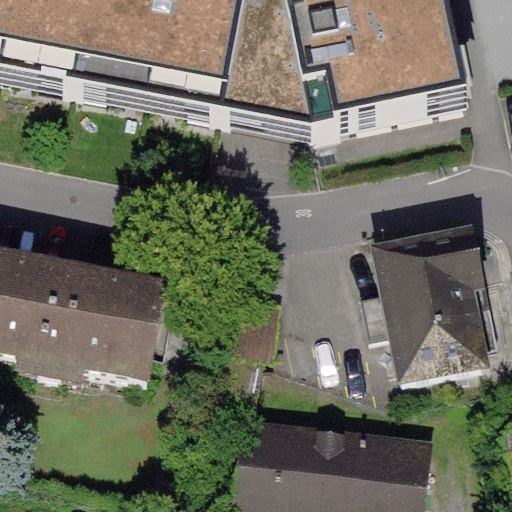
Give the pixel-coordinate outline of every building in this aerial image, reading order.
[(0,0),(0,89),(312,150),(280,0),(0,0)] [(446,9),(398,0),(280,0),(312,150),(469,117),(446,9)] [(398,0),(446,9),(443,0),(398,0)] [(488,288),(477,227),(375,247),(401,384),(492,366),(477,291),(488,288)] [(171,291),(0,256),(0,380),(148,409),(171,291)] [(228,448),(224,511),(419,511),(422,460),(228,448)]
